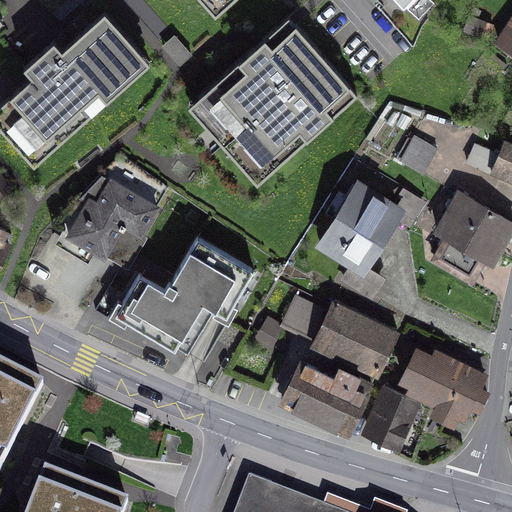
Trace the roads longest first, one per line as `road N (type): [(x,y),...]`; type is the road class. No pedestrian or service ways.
road 1 (tertiary): [(471,499),(229,422)]
road 2 (tertiary): [(229,422),(0,316)]
road 3 (unclassified): [(471,499),(511,308)]
